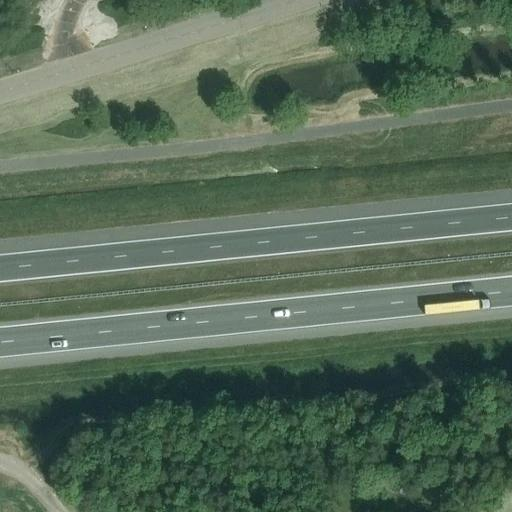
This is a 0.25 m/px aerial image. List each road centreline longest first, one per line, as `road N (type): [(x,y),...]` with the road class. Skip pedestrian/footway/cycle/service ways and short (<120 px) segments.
road 1 (unclassified): [(0,167),(511,105)]
road 2 (motorway): [(0,343),(511,291)]
road 3 (motorway): [(511,218),(0,269)]
road 4 (tertiary): [(0,91),(297,0)]
